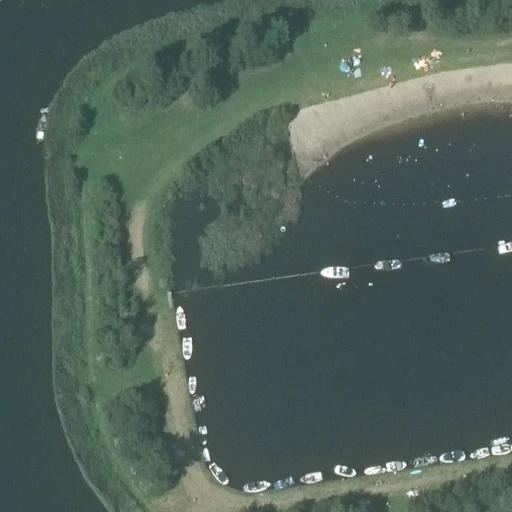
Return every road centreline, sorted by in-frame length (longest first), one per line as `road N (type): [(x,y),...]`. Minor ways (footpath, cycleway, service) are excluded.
road 1 (track): [(511,55),(257,90),(144,164),(121,234),(145,430),(201,498),(256,511)]
road 2 (track): [(306,511),(511,484)]
